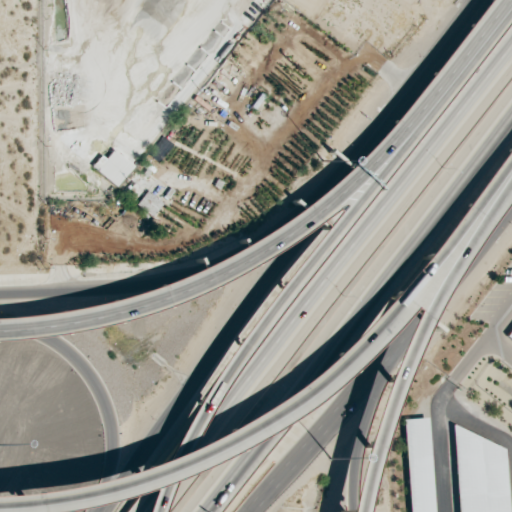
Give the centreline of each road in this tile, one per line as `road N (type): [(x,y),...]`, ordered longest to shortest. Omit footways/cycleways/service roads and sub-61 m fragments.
road 1 (secondary): [(483,0),(99,511)]
road 2 (motorway): [(508,0),(388,149),(284,235),(151,300),(0,332)]
road 3 (motorway): [(0,505),(145,475),(275,409),(374,323),(501,169)]
road 4 (motorway): [(511,59),(143,511)]
road 5 (motorway): [(199,511),(511,116)]
road 6 (motorway): [(388,149),(215,377),(173,445),(148,511)]
road 7 (secondary): [(247,511),(511,198)]
road 8 (secondary): [(364,164),(259,243),(209,268),(108,288),(0,296)]
road 9 (motorway): [(342,511),(400,344),(501,169)]
road 10 (secondary): [(0,326),(58,346),(101,401),(109,480),(91,511)]
road 11 (secondary): [(353,511),(386,352)]
